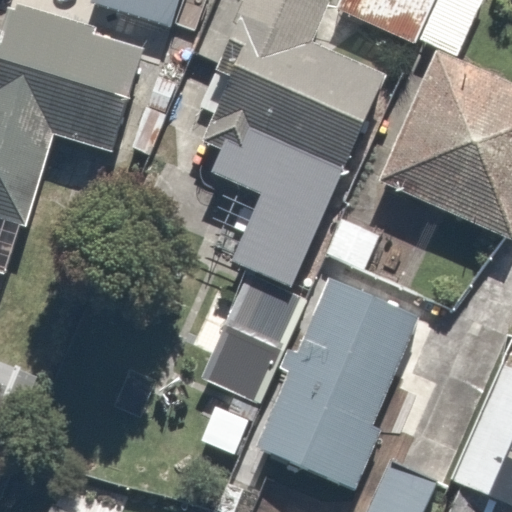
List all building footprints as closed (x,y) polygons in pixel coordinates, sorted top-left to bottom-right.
[(90,0),(90,2),(185,30),(194,0),(90,0)] [(485,0),(341,0),(341,2),(463,54),(485,0)] [(5,5),(0,22),(0,231),(26,238),(55,135),(122,154),(152,46),(5,5)] [(391,85),(270,30),(232,114),(353,168),(391,85)] [(511,234),(511,83),(436,49),(375,182),(508,242),(511,234)] [(232,118),(206,172),(220,179),(188,246),(292,295),(349,173),(232,118)] [(393,223),(348,203),(328,251),(372,270),(393,223)] [(303,308),(239,281),(201,371),(265,398),(303,308)] [(428,332),(329,284),(254,440),(353,488),(428,332)] [(511,372),(496,365),(444,476),(511,507),(511,372)] [(429,511),(440,482),(380,461),(361,511),(429,511)] [(65,511),(30,498),(24,511),(65,511)]
